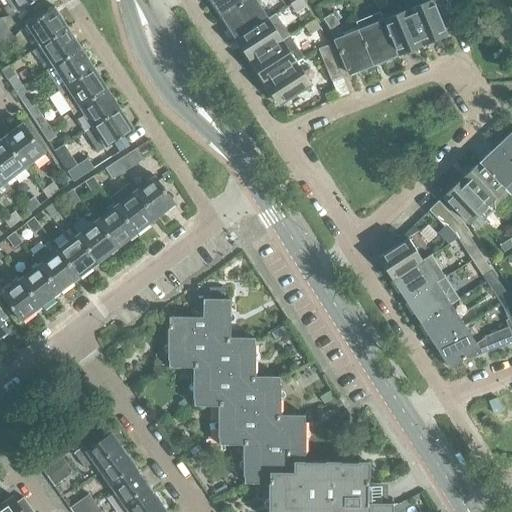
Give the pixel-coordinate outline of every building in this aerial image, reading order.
[(9,0),(17,11),(34,0),(9,0)] [(211,0),(221,16),(246,0),(211,0)] [(246,0),(221,16),(236,38),(268,18),(256,0),(246,0)] [(307,6),(303,0),(296,0),(291,4),(297,13),(307,6)] [(373,0),(380,10),(389,4),(386,0),(373,0)] [(403,0),(407,9),(421,44),(445,35),(444,30),(447,28),(443,20),(440,22),(438,17),(452,8),(447,0),(403,0)] [(26,24),(40,46),(68,27),(55,6),(26,24)] [(407,9),(383,18),(382,18),(396,54),(421,44),(407,9)] [(324,19),(331,30),(340,23),(333,12),(324,19)] [(359,28),(358,28),(372,64),(396,54),(382,18),(383,18),(380,12),(356,22),(359,28)] [(236,38),(250,60),(282,39),(268,18),(236,38)] [(305,25),(311,35),(321,28),(315,19),(305,25)] [(8,27),(0,31),(0,45),(14,37),(8,27)] [(40,46),(53,66),(81,48),(68,27),(40,46)] [(372,64),(358,28),(333,38),(348,74),(372,64)] [(250,60),(264,81),(295,61),(296,62),(304,57),(290,35),(282,40),(282,39),(250,60)] [(317,49),(330,80),(342,75),(329,44),(317,49)] [(66,86),(66,87),(94,68),(81,48),(53,66),(47,70),(60,90),(66,86)] [(295,61),(264,81),(278,104),(294,93),(295,95),(308,87),(307,86),(310,83),(296,62),(295,61)] [(66,87),(79,106),(79,107),(107,88),(94,68),(66,87)] [(7,78),(15,90),(22,86),(14,74),(7,78)] [(22,86),(15,90),(21,100),(28,95),(22,86)] [(92,127),(120,108),(107,88),(79,107),(79,106),(72,111),(85,131),(92,127)] [(120,108),(92,127),(105,147),(133,129),(120,108)] [(35,120),(42,131),(49,126),(42,115),(35,120)] [(23,125),(4,139),(25,167),(44,152),(23,125)] [(49,126),(42,131),(48,141),(56,136),(49,126)] [(511,131),(498,145),(511,160),(511,131)] [(4,139),(0,142),(0,173),(6,182),(7,181),(25,167),(4,139)] [(511,160),(498,145),(479,163),(506,190),(510,196),(511,194),(511,160)] [(136,149),(114,163),(121,174),(143,159),(136,149)] [(68,171),(74,181),(95,168),(88,158),(68,171)] [(121,174),(114,163),(105,169),(112,180),(121,174)] [(479,163),(461,180),(488,208),(491,214),(493,212),(497,219),(499,217),(495,211),(510,196),(506,190),(479,163)] [(0,173),(0,198),(13,189),(7,181),(6,182),(0,173)] [(85,182),(92,192),(101,187),(94,176),(85,182)] [(153,176),(134,190),(134,191),(155,219),(174,203),(153,176)] [(488,208),(461,180),(443,197),(467,222),(479,211),(486,219),(491,214),(488,208)] [(43,190),(49,198),(51,196),(60,190),(54,182),(43,190)] [(116,205),(114,206),(135,233),(155,219),(134,191),(134,190),(129,183),(110,197),(116,205)] [(65,195),(72,206),(81,200),(74,189),(65,195)] [(24,205),(30,213),(41,205),(35,197),(24,205)] [(453,233),(461,226),(438,201),(428,211),(443,227),(445,225),(453,233)] [(45,208),(53,219),(61,212),(54,202),(52,203),(45,208)] [(114,206),(95,220),(116,248),(135,233),(114,206)] [(5,220),(11,227),(22,219),(16,211),(5,220)] [(26,223),(34,233),(42,227),(34,217),(26,223)] [(95,220),(76,235),(97,263),(116,248),(95,220)] [(453,233),(460,243),(469,236),(468,234),(461,226),(453,233)] [(7,237),(15,248),(23,242),(15,231),(7,237)] [(76,235),(58,249),(79,277),(97,263),(76,235)] [(378,256),(393,279),(422,259),(406,235),(393,243),(395,246),(378,256)] [(460,243),(467,254),(477,247),(469,236),(460,243)] [(32,255),(39,263),(60,291),(79,277),(58,249),(51,254),(45,246),(32,255)] [(467,254),(474,265),(484,258),(477,247),(467,254)] [(393,279),(407,300),(445,276),(432,255),(423,260),(422,259),(393,279)] [(474,265),(481,275),(491,269),(484,258),(474,265)] [(39,263),(19,278),(41,306),(60,291),(39,263)] [(481,275),(489,287),(499,281),(491,269),(481,275)] [(407,300),(421,322),(451,303),(451,304),(460,299),(445,276),(407,300)] [(41,306),(19,278),(0,292),(0,293),(21,321),(41,306)] [(489,287),(497,298),(506,292),(499,281),(489,287)] [(497,298),(503,307),(511,303),(510,298),(506,292),(497,298)] [(194,406),(219,406),(219,444),(244,445),(244,483),(270,483),(269,511),(392,511),(393,503),(381,503),(381,486),(368,486),(368,462),(304,462),(304,415),(279,415),(279,376),(254,376),(254,337),(229,337),(229,298),(225,298),(216,298),(210,298),(203,298),(203,317),(169,316),(169,367),(194,367),(194,406)] [(421,322),(435,344),(465,325),(451,304),(451,303),(421,322)] [(465,325),(435,344),(451,368),(464,359),(462,358),(465,356),(466,358),(482,352),(511,340),(511,303),(503,307),(508,319),(484,336),(476,343),(465,325)] [(271,333),(276,340),(286,333),(282,326),(271,333)] [(184,399),(178,403),(182,409),(188,405),(184,399)] [(92,463),(100,473),(126,454),(111,433),(87,450),(84,446),(74,453),(85,468),(92,463)] [(60,454),(41,467),(47,476),(66,463),(60,454)] [(100,473),(114,493),(140,474),(126,454),(100,473)] [(47,476),(54,486),(73,473),(66,463),(47,476)] [(114,493),(127,511),(128,511),(154,494),(140,474),(114,493)] [(128,511),(167,511),(154,494),(128,511)] [(70,508),(72,511),(85,511),(96,505),(89,495),(70,508)] [(16,502),(12,497),(0,505),(0,511),(34,511),(24,497),(16,502)]
